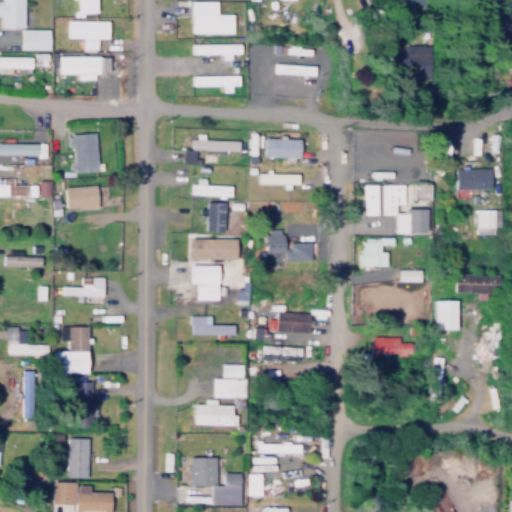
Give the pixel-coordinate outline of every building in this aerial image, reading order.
[(0,0),(0,26),(21,27),(21,0),(0,0)] [(95,0),(76,0),(77,13),(96,12),(95,0)] [(189,33),(231,33),(231,13),(215,13),(215,0),(189,0),(189,33)] [(107,21),(66,20),(66,38),(80,38),(80,49),(95,49),(96,38),(107,39),(107,21)] [(18,49),(47,50),(47,29),(18,28),(18,49)] [(239,43),(190,43),(190,54),(219,54),(219,60),(229,60),(229,53),(239,53),(239,43)] [(429,79),(427,44),(404,46),(404,55),(398,55),(398,67),(412,66),(412,79),(429,79)] [(98,77),(98,56),(56,55),(55,73),(75,73),(75,77),(98,77)] [(217,75),(236,74),(236,66),(217,66),(217,75)] [(219,85),(220,92),(229,92),(229,85),(237,85),(237,75),(190,75),(190,86),(219,85)] [(95,171),(94,132),(63,133),(64,146),(69,146),(70,160),(66,160),(66,172),(95,171)] [(299,138),(260,137),(259,156),(298,157),(299,138)] [(36,143),(0,142),(0,155),(36,156),(36,143)] [(454,189),(489,188),(489,168),(453,169),(454,189)] [(282,184),(282,189),(289,189),(289,184),(297,184),(297,173),(256,173),(255,184),(282,184)] [(204,185),(204,177),(191,177),(190,195),(229,196),(229,185),(204,185)] [(11,179),(0,178),(0,194),(25,196),(25,186),(11,185),(11,179)] [(47,180),(35,181),(35,196),(47,196),(47,180)] [(358,184),(359,215),(391,214),(390,204),(400,203),(399,183),(358,184)] [(95,208),(95,185),(62,185),(62,208),(95,208)] [(222,231),(222,202),(199,201),(199,216),(204,216),(204,231),(222,231)] [(491,226),(498,226),(498,209),(473,209),(473,234),(491,234),(491,226)] [(425,232),(425,210),(391,210),(391,233),(425,232)] [(283,253),(283,260),(309,261),(309,242),(283,242),(284,233),(264,233),(264,252),(283,253)] [(236,238),(189,237),(189,258),(235,260),(236,238)] [(389,244),(390,239),(355,238),(355,265),(384,265),(384,251),(376,251),(376,244),(389,244)] [(2,265),(39,266),(39,256),(2,255),(2,265)] [(217,299),(217,265),(188,265),(188,283),(193,283),(194,300),(217,299)] [(419,281),(419,269),(397,269),(397,281),(419,281)] [(59,280),(79,281),(80,271),(101,272),(101,291),(59,289),(59,280)] [(476,299),(489,299),(490,274),(451,273),(451,292),(476,293),(476,299)] [(233,300),(245,299),(245,290),(233,290),(233,300)] [(0,297),(42,298),(42,308),(0,307),(0,297)] [(456,301),(434,301),(433,330),(449,330),(449,336),(456,336),(456,301)] [(189,329),(189,319),(187,319),(187,311),(208,312),(207,319),(231,320),(231,330),(189,329)] [(84,321),(84,368),(51,368),(51,346),(64,346),(65,336),(58,336),(58,321),(84,321)] [(3,349),(3,333),(1,333),(2,322),(14,322),(14,325),(23,325),(23,339),(44,339),(44,350),(3,349)] [(476,329),(476,355),(492,355),(491,329),(476,329)] [(397,336),(369,337),(369,357),(409,356),(408,342),(397,342),(397,336)] [(257,359),(297,361),(298,346),(258,344),(257,359)] [(242,363),(219,364),(219,378),(210,378),(211,397),(242,397),(242,363)] [(18,366),(29,366),(29,413),(18,413),(18,366)] [(88,377),(88,404),(94,403),(95,411),(88,411),(89,422),(70,423),(69,400),(72,400),(71,377),(88,377)] [(190,419),(191,399),(201,399),(202,394),(214,395),(214,400),(229,400),(229,410),(234,410),(234,421),(190,419)] [(64,433),(84,434),(84,447),(89,447),(88,458),(84,457),(83,473),(63,472),(64,457),(58,457),(59,448),(64,448),(64,433)] [(254,451),(293,452),(293,444),(254,443),(254,451)] [(212,453),(212,480),(220,480),(220,468),(237,468),(237,500),(207,500),(207,479),(188,479),(188,468),(185,468),(185,461),(188,461),(188,453),(212,453)] [(49,477),(72,477),(71,499),(48,498),(49,477)] [(73,486),(75,486),(75,481),(86,481),(86,486),(108,487),(108,507),(102,506),(102,511),(78,511),(79,506),(73,506),(73,486)] [(500,511),(500,497),(511,496),(511,511),(500,511)]
